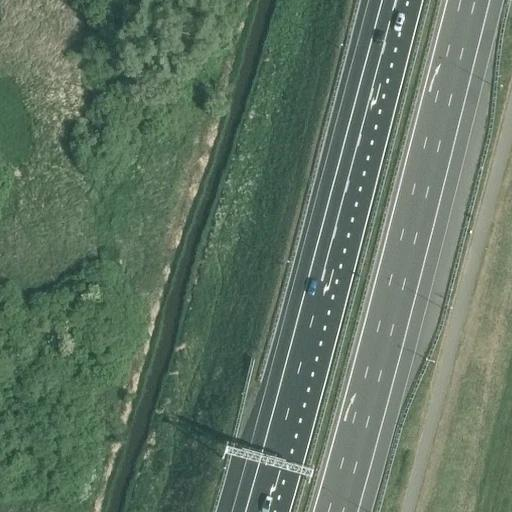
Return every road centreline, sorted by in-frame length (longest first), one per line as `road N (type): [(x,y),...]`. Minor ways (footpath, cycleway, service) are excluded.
road 1 (motorway): [(406,0),(274,511)]
road 2 (motorway): [(341,511),(472,0)]
